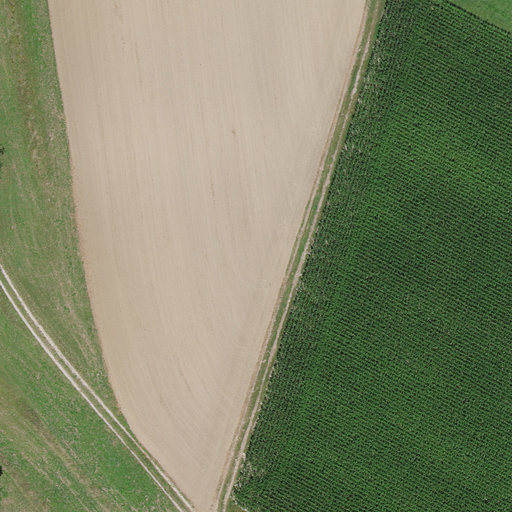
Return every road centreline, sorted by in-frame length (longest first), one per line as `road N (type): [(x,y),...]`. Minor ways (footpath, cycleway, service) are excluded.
road 1 (track): [(226,511),(375,0)]
road 2 (track): [(180,511),(21,308),(0,269)]
